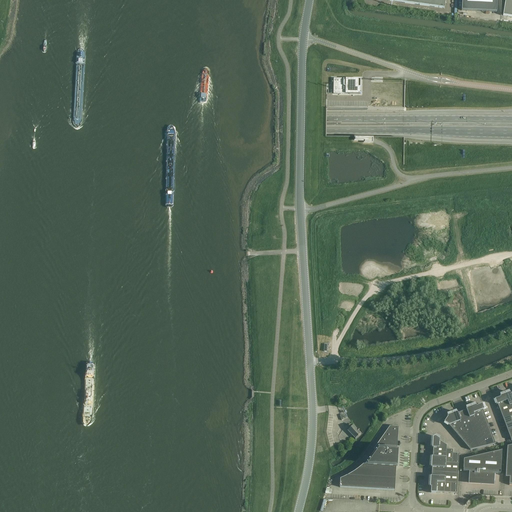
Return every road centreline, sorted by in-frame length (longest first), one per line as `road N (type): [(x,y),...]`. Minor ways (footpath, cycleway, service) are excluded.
road 1 (primary): [(511,120),(0,112)]
road 2 (primary): [(0,123),(511,130)]
road 3 (tertiary): [(297,511),(312,428),(299,208)]
road 4 (unclassified): [(299,208),(437,175),(511,168)]
road 5 (unclassified): [(302,39),(427,79),(511,90)]
road 6 (unclassified): [(511,373),(419,414),(412,510)]
road 7 (tertiary): [(299,208),(302,39)]
